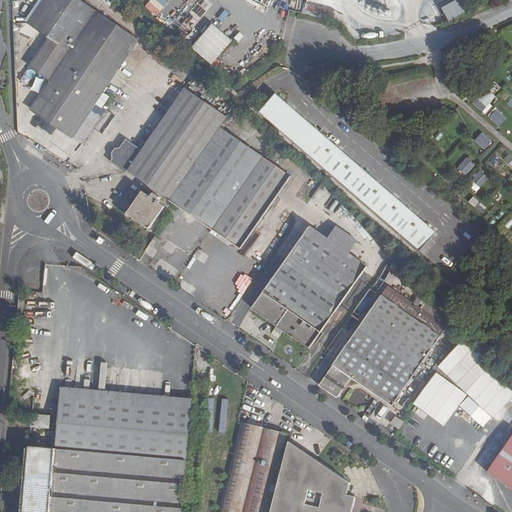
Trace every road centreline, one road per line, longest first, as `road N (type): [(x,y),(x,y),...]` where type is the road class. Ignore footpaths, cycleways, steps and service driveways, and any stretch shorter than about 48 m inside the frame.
road 1 (unclassified): [(431,486),(116,268),(57,218)]
road 2 (unclassified): [(296,45),(356,57),(414,49),(511,11)]
road 3 (unclassified): [(0,366),(7,266),(24,222)]
road 4 (unknown): [(435,42),(447,93),(511,148)]
